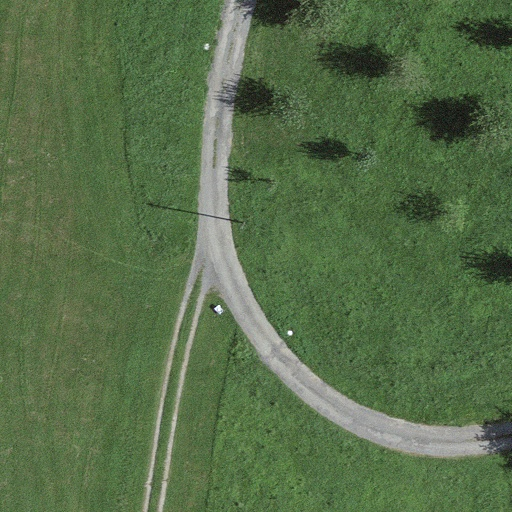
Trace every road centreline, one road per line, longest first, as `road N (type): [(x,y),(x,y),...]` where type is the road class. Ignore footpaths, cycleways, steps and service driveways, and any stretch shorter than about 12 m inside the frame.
road 1 (track): [(511,442),(428,452),(369,431),(291,382),(257,332),(219,247),(220,106),(245,0)]
road 2 (track): [(159,511),(184,332),(219,247)]
